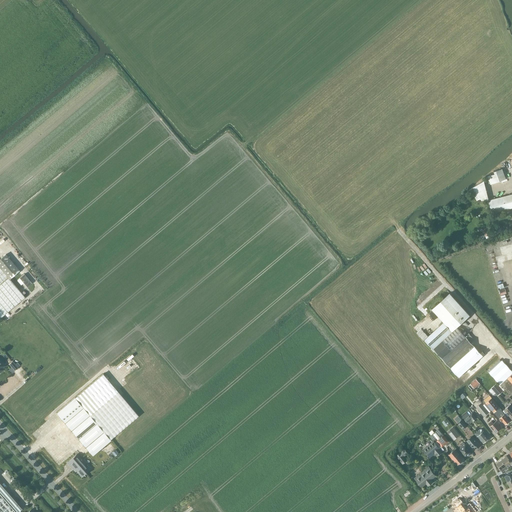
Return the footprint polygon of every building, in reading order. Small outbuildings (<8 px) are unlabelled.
[(494,172),(495,174),(488,177),(491,184),(506,179),(502,169),(494,172)] [(479,203),(482,202),(489,201),(484,181),(470,189),(477,201),(479,203)] [(511,195),(489,201),(492,213),(511,208),(511,195)] [(491,236),(487,227),(482,229),(485,235),(481,237),(482,240),(491,236)] [(0,317),(0,318),(25,298),(10,280),(20,271),(6,255),(0,259),(0,317)] [(24,283),(27,287),(32,283),(24,274),(20,278),(24,283)] [(425,340),(441,359),(459,379),(483,357),(457,328),(470,316),(450,294),(432,310),(444,323),(425,340)] [(116,372),(125,364),(120,359),(111,367),(116,372)] [(501,361),(489,373),(500,384),(500,385),(511,373),(511,370),(502,360),(501,361)] [(19,368),(13,361),(9,365),(15,371),(19,368)] [(511,373),(500,385),(505,389),(511,396),(511,394),(511,373)] [(85,390),(76,398),(111,440),(139,417),(118,392),(103,374),(85,390)] [(497,383),(491,388),(496,393),(498,396),(503,391),(499,385),(497,383)] [(93,456),(100,450),(102,448),(111,440),(76,398),(75,397),(57,413),(93,456)] [(492,398),(485,403),(491,410),(493,413),(494,412),(499,418),(499,419),(502,422),(503,422),(505,425),(507,423),(507,424),(509,422),(510,421),(501,410),(502,410),(492,398)] [(481,403),(476,407),(484,417),(489,412),(483,405),(481,403)] [(485,403),(483,405),(489,412),(491,410),(485,403)] [(511,405),(511,404),(503,411),(508,416),(509,415),(511,419),(511,418),(511,405)] [(469,416),(464,419),(467,423),(468,422),(472,419),(473,421),(476,418),(472,413),(469,416)] [(457,423),(463,430),(467,426),(461,419),(461,420),(457,423)] [(488,425),(495,433),(501,429),(496,423),(494,425),(491,422),(488,425)] [(451,431),(448,433),(451,437),(454,434),(457,438),(460,436),(453,427),(450,429),(451,431)] [(479,432),(476,434),(477,436),(483,443),(489,438),(483,431),(482,429),(480,429),(478,431),(479,432)] [(438,430),(430,437),(435,443),(437,442),(442,448),(448,442),(438,430)] [(472,436),(466,441),(472,448),(473,447),(476,450),(480,445),(472,436)] [(429,458),(435,454),(437,457),(442,452),(434,442),(423,450),(429,458)] [(110,443),(103,449),(101,451),(94,457),(102,467),(119,453),(110,443)] [(460,448),(459,449),(463,454),(464,453),(467,456),(468,456),(469,456),(470,456),(470,455),(470,454),(471,453),(468,450),(469,449),(465,444),(464,443),(462,444),(461,445),(461,446),(460,447),(460,448)] [(397,455),(403,463),(407,460),(404,456),(408,453),(405,449),(397,455)] [(453,451),(449,455),(453,459),(458,464),(459,464),(460,464),(462,462),(463,462),(462,461),(463,460),(458,454),(459,454),(456,451),(455,449),(453,451)] [(68,462),(72,467),(73,466),(82,477),(89,471),(83,464),(85,462),(77,454),(68,462)] [(508,467),(511,464),(511,461),(506,456),(501,460),(508,467)] [(501,460),(497,463),(501,469),(500,470),(502,472),(508,467),(501,460)] [(431,480),(436,476),(430,469),(416,480),(422,487),(427,484),(428,486),(433,482),(431,480)] [(0,511),(18,511),(19,511),(15,508),(18,505),(0,484),(0,511)] [(467,507),(461,500),(455,504),(458,507),(456,509),(458,511),(476,511),(471,504),(467,507)]
